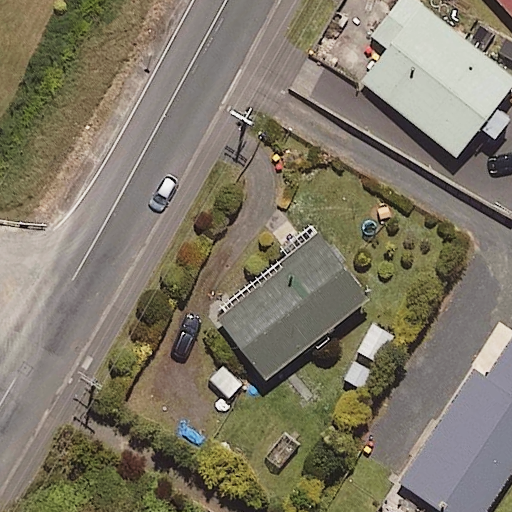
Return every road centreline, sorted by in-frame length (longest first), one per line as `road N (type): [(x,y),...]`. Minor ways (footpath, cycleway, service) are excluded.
road 1 (tertiary): [(58,295),(225,0)]
road 2 (tertiary): [(0,402),(58,295)]
